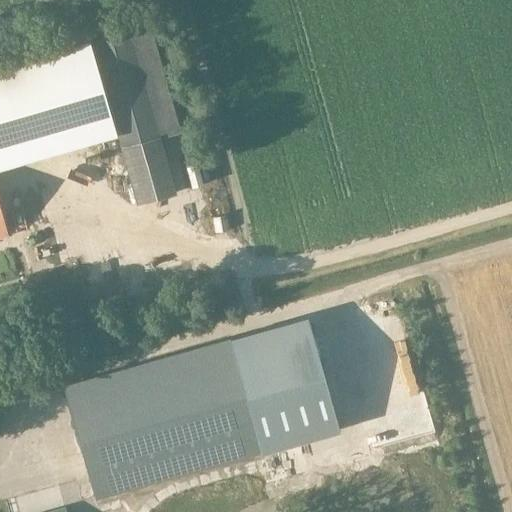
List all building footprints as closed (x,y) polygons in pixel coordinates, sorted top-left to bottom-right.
[(174,190),(159,138),(181,131),(149,26),(128,32),(128,30),(89,42),(136,201),(174,190)] [(0,160),(113,128),(89,42),(0,67),(0,160)] [(203,194),(199,176),(188,179),(192,197),(203,194)] [(244,342),(230,346),(228,338),(62,386),(94,498),(260,451),(247,405),(260,401),(244,342)] [(382,427),(378,428),(374,403),(360,405),(365,441),(384,439),(382,427)]
